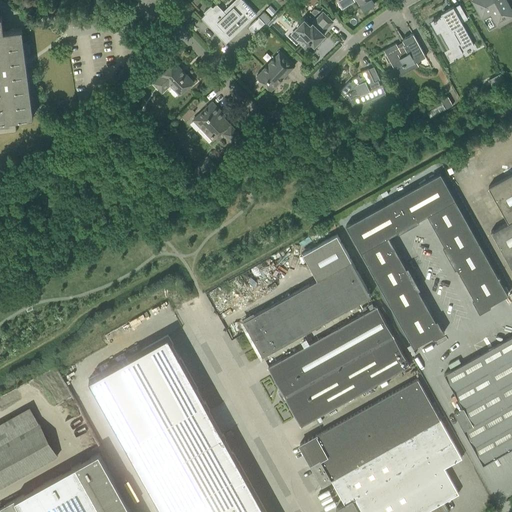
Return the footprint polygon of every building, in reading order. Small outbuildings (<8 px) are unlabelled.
[(206,14),(201,18),(209,26),(210,25),(216,31),(215,32),(225,43),(256,14),(242,0),(241,0),(226,14),(216,3),(213,7),(211,5),(204,11),(206,14)] [(357,0),(360,4),(364,11),(375,5),(371,0),(357,0)] [(511,17),(511,11),(505,0),(473,0),(472,1),(482,18),(490,13),(497,26),(511,17)] [(270,5),(266,10),(272,16),(276,11),(270,5)] [(473,45),(462,24),(463,24),(453,6),(441,13),(442,15),(433,20),(434,21),(431,22),(437,32),(440,30),(455,55),(461,51),(462,53),(463,52),(462,51),(473,45)] [(310,25),(304,19),(296,28),(302,34),(297,39),(306,49),(312,43),(314,45),(324,34),(322,32),(332,21),(323,12),(310,25)] [(277,14),(267,24),(270,26),(279,16),(277,14)] [(0,120),(9,119),(15,119),(33,116),(29,87),(25,57),(22,28),(7,30),(6,24),(6,20),(2,20),(1,16),(0,15),(0,120)] [(254,33),(264,23),(259,17),(248,27),(254,33)] [(396,43),(384,50),(387,56),(385,57),(388,63),(390,61),(394,69),(403,64),(406,70),(416,64),(415,62),(425,56),(418,42),(413,34),(402,40),(404,43),(398,47),(396,43)] [(295,65),(287,58),(280,51),(256,76),(271,90),(295,65)] [(174,62),(161,74),(152,82),(159,90),(162,92),(166,88),(165,87),(169,83),(180,94),(193,81),(174,62)] [(349,81),(339,91),(346,98),(349,100),(358,96),(361,99),(364,98),(365,100),(365,101),(365,102),(371,99),(384,93),(385,92),(381,84),(380,85),(378,80),(374,81),(372,78),(368,69),(361,72),(362,76),(360,77),(359,76),(351,79),(352,80),(350,82),(349,81)] [(441,100),(445,109),(452,105),(448,96),(441,100)] [(212,102),(205,108),(193,119),(200,127),(197,130),(209,143),(212,140),(223,130),(224,132),(223,133),(230,141),(238,134),(231,126),(230,127),(228,125),(229,124),(219,113),(221,111),(212,102)] [(185,120),(194,112),(188,105),(179,114),(185,120)] [(419,113),(413,106),(408,111),(413,118),(419,113)] [(0,133),(16,131),(15,119),(9,119),(8,127),(0,128),(0,133)] [(207,156),(191,171),(201,181),(216,165),(207,156)] [(435,320),(418,289),(420,288),(408,266),(406,267),(388,236),(398,231),(399,232),(419,221),(418,219),(427,214),(445,246),(443,247),(445,251),(455,269),(457,268),(474,299),(472,300),(479,312),(490,306),(489,304),(508,294),(440,172),(346,225),(413,346),(432,336),(433,338),(444,332),(437,319),(435,320)] [(511,173),(488,187),(508,222),(491,231),(511,269),(511,173)] [(371,295),(361,277),(337,234),(303,253),(317,279),(258,312),(243,320),(262,355),(346,309),(371,295)] [(285,395),(393,335),(376,305),(268,366),(285,395)] [(266,511),(233,452),(224,436),(223,433),(209,410),(168,335),(88,379),(162,511),(266,511)] [(410,365),(393,335),(285,395),(301,425),(410,365)] [(511,335),(444,374),(462,407),(454,412),(483,464),(511,447),(511,335)] [(331,479),(440,419),(417,378),(317,434),(309,439),(309,438),(299,444),(306,455),(311,452),(315,450),(320,459),(311,464),(322,484),(331,479)] [(445,511),(449,510),(444,501),(458,493),(444,467),(461,457),(440,419),(331,479),(344,503),(336,508),(338,511),(445,511)] [(0,487),(57,456),(39,423),(0,445),(0,487)] [(132,511),(99,451),(0,506),(0,511),(132,511)]
